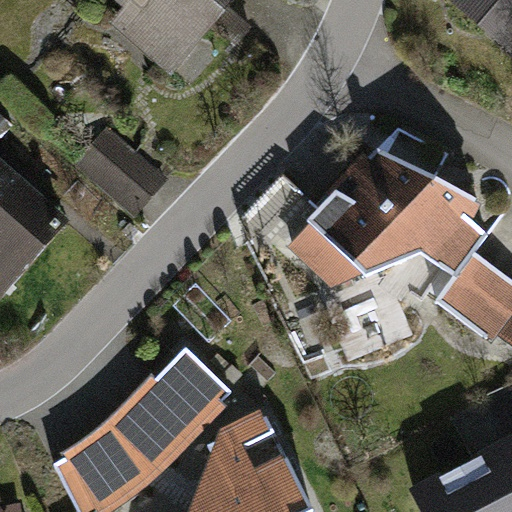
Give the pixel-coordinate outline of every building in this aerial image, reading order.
[(231,0),(115,0),(121,5),(104,26),(168,78),(231,0)] [(511,0),(450,0),(511,53),(511,0)] [(392,131),(275,245),(334,293),(409,253),(448,275),(467,258),(511,206),(506,190),(490,179),(477,184),(392,131)] [(158,183),(95,133),(66,169),(129,219),(158,183)] [(0,297),(64,219),(0,166),(0,297)] [(511,289),(467,258),(448,275),(426,302),(511,360),(511,289)] [(302,511),(262,405),(207,432),(177,511),(302,511)] [(511,511),(511,430),(400,486),(413,511),(511,511)] [(17,511),(13,490),(0,492),(0,511),(17,511)]
